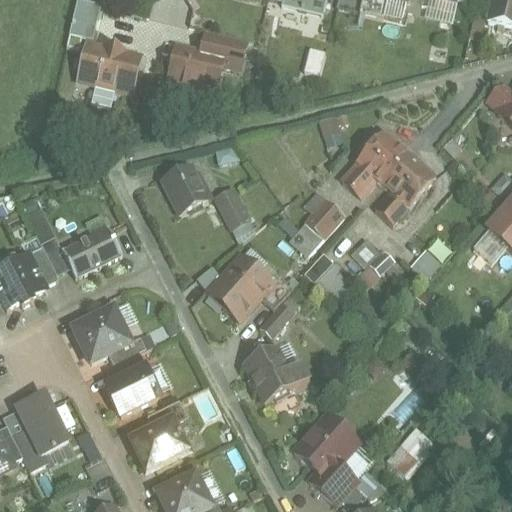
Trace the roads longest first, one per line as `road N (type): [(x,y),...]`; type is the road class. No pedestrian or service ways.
road 1 (residential): [(159,267),(284,511)]
road 2 (residential): [(159,267),(43,329),(63,369)]
road 3 (residential): [(63,369),(134,511)]
